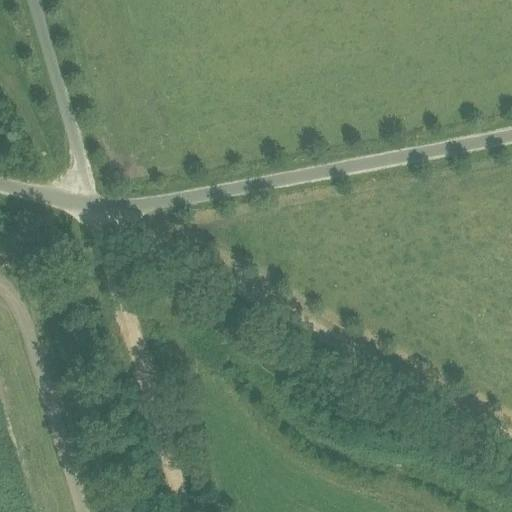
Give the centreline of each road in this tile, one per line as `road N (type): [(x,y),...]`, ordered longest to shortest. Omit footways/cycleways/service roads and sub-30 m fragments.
road 1 (track): [(511,439),(132,228),(111,207)]
road 2 (unclassified): [(95,206),(143,205),(511,137)]
road 3 (unclassified): [(183,511),(95,206)]
road 4 (unclassified): [(81,203),(77,152),(32,0)]
